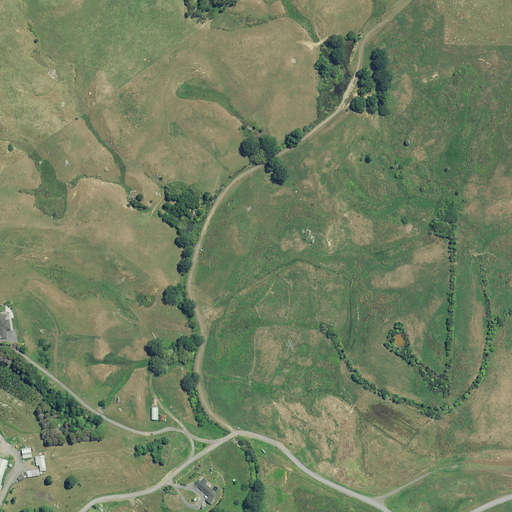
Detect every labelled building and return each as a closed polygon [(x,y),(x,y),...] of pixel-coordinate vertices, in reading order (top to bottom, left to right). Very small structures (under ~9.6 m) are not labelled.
[(7,320),(6,314),(0,315),(0,330),(1,338),(8,337),(7,330),(12,329),(10,320),(7,320)] [(33,457),(32,448),(22,449),(23,459),(33,457)] [(47,470),(45,456),(36,457),(37,466),(40,465),(41,471),(47,470)] [(0,486),(8,461),(0,458),(0,486)] [(40,475),(39,469),(27,471),(28,477),(40,475)] [(200,480),(195,485),(208,496),(205,500),(210,504),(219,495),(207,484),(209,481),(205,477),(203,480),(202,479),(200,480)]
